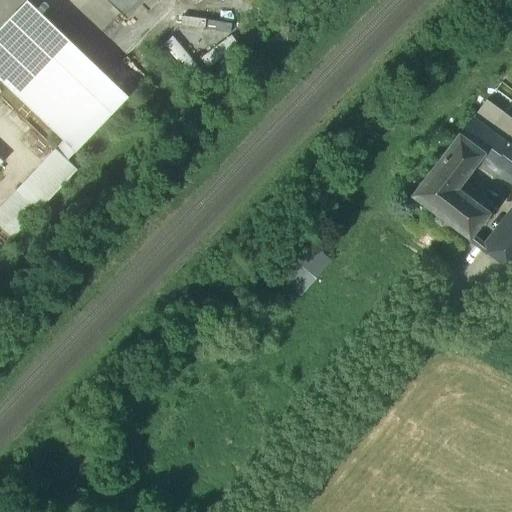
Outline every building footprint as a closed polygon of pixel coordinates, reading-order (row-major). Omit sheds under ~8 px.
[(105,0),(125,18),(142,0),(105,0)] [(115,108),(14,12),(0,26),(0,81),(63,141),(74,152),(115,108)] [(496,90),(511,102),(511,92),(501,84),(496,90)] [(511,119),(485,100),(471,119),(507,146),(509,143),(511,145),(511,119)] [(507,146),(471,119),(460,135),(483,152),(481,156),(494,165),(507,146)] [(459,134),(412,196),(437,215),(434,220),(441,225),(444,221),(468,239),(469,238),(496,205),(463,180),(481,156),(483,152),(460,135),(459,134)] [(74,152),(63,141),(54,149),(66,160),(74,152)] [(511,145),(509,143),(507,146),(494,165),(511,179),(511,145)] [(54,149),(16,190),(36,209),(74,169),(66,160),(54,149)] [(16,190),(0,206),(0,230),(8,238),(35,210),(36,209),(16,190)] [(488,251),(511,219),(511,217),(496,205),(469,238),(488,251)] [(511,219),(488,251),(506,266),(511,257),(511,219)] [(327,262),(306,244),(279,276),(300,294),(315,277),(327,262)]
